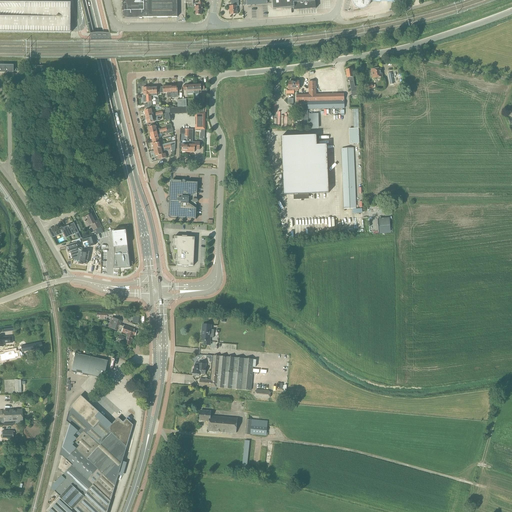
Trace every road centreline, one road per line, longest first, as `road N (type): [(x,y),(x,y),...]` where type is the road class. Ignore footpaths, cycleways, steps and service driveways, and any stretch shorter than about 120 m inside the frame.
road 1 (secondary): [(160,285),(92,0)]
road 2 (secondary): [(88,0),(150,285)]
road 3 (tertiary): [(217,78),(419,43)]
road 4 (unknown): [(338,60),(346,110),(337,205),(356,218)]
road 5 (unclassified): [(209,25),(328,17),(339,0)]
road 6 (secondary): [(152,427),(163,360),(160,295)]
road 7 (secondary): [(151,295),(147,426)]
road 8 (residential): [(133,76),(145,163),(176,160)]
